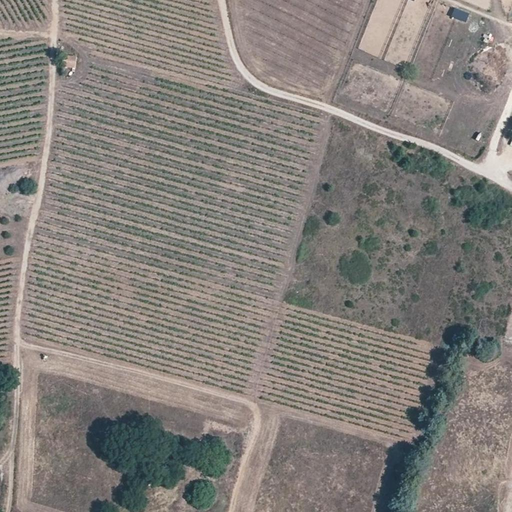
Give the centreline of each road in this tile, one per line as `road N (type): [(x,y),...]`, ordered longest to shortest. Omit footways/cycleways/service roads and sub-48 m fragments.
road 1 (track): [(4,511),(19,310),(54,101),(55,0)]
road 2 (track): [(222,0),(245,70),(273,89),(418,141),(511,186)]
